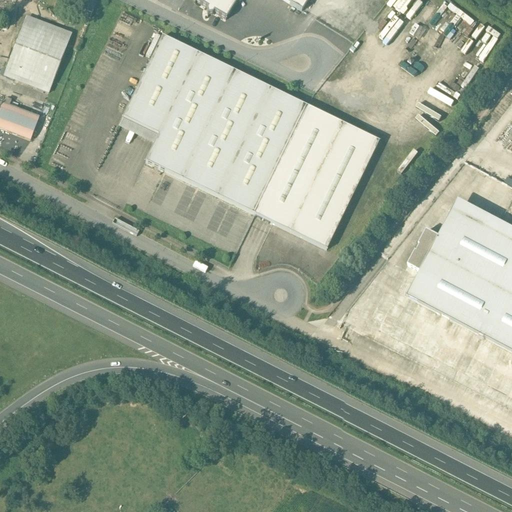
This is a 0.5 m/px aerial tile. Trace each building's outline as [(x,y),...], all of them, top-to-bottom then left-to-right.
[(239,0),(197,0),(195,4),(207,11),(206,12),(208,18),(213,16),(214,15),(226,22),(239,0)] [(278,0),(301,14),(309,0),(278,0)] [(71,36),(26,19),(4,79),(48,95),(71,36)] [(489,47),(483,56),(488,59),(503,37),(492,30),(483,42),(489,47)] [(379,145),(162,39),(124,121),(159,138),(146,165),(327,251),(379,145)] [(39,120),(2,105),(0,110),(0,131),(30,143),(39,120)] [(511,231),(459,204),(453,215),(511,244),(511,231)] [(511,244),(453,215),(440,239),(421,275),(407,300),(511,355),(511,244)] [(421,275),(440,239),(427,233),(419,247),(420,248),(417,255),(416,254),(408,268),(421,275)]
